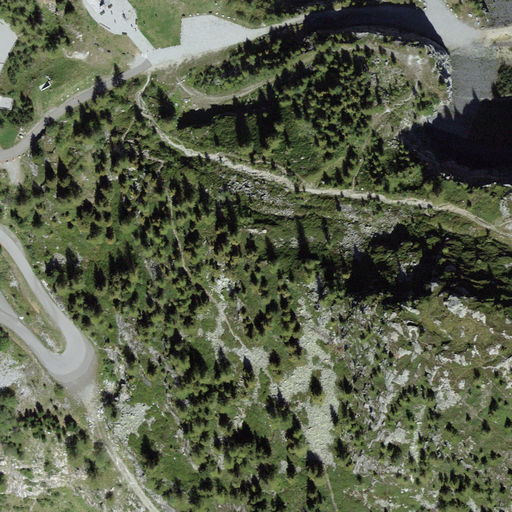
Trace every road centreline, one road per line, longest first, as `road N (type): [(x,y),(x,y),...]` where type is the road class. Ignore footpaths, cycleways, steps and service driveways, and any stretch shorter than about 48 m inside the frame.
road 1 (track): [(432,0),(431,16),(339,12),(165,55)]
road 2 (track): [(0,155),(25,144),(61,109),(165,55),(136,22)]
road 3 (track): [(65,360),(106,445),(156,511)]
